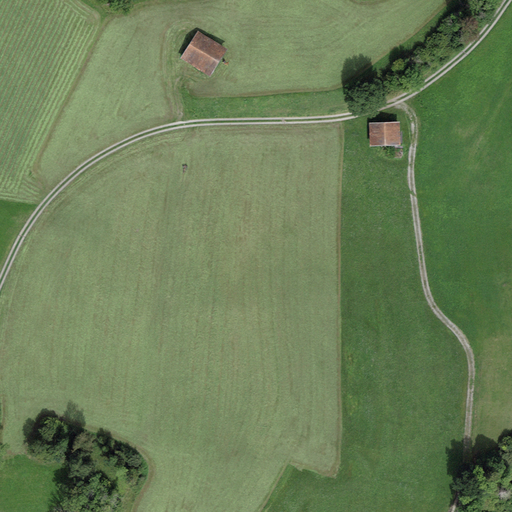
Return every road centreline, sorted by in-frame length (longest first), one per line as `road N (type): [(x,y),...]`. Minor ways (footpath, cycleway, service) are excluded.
road 1 (track): [(0,284),(24,234),(88,160),(180,124),(356,114),(439,74),(508,0)]
road 2 (track): [(463,511),(472,357),(433,306),(410,174),(416,123),(400,97)]
